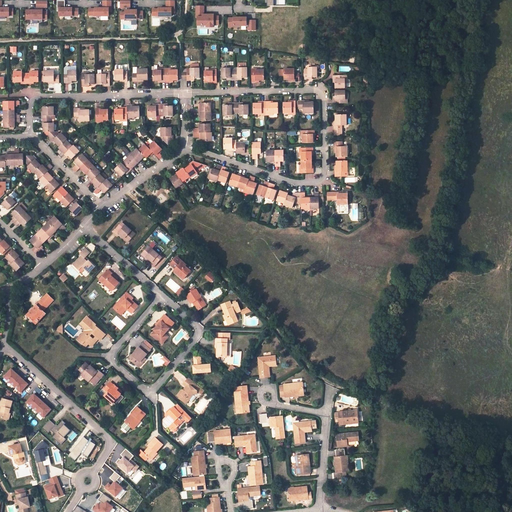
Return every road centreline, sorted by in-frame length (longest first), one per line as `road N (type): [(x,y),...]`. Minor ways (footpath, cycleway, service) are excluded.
road 1 (residential): [(186,147),(315,181),(323,177),(323,101),(307,88),(182,92)]
road 2 (track): [(469,62),(438,255),(393,305),(377,400)]
road 3 (track): [(377,400),(315,373),(266,315),(124,189)]
road 4 (track): [(153,215),(180,212),(232,238),(260,238),(279,262),(302,262),(393,305)]
road 5 (residential): [(2,343),(109,437),(68,511)]
road 6 (residential): [(182,92),(37,95),(28,110),(29,137)]
road 7 (residential): [(265,396),(326,415),(319,511)]
road 8 (track): [(511,448),(377,400)]
road 9 (residential): [(148,391),(109,358),(158,292)]
road 10 (residential): [(158,292),(195,331),(148,391)]
